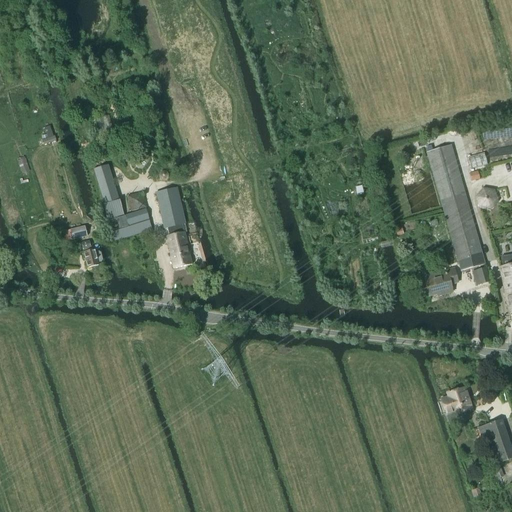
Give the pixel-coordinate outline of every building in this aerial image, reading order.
[(96,120),(101,137),(113,133),(108,116),(96,120)] [(56,141),(54,137),(53,137),(48,139),(47,139),(43,141),(42,141),(43,145),(52,143),(55,141),(56,141)] [(484,265),(450,146),(426,153),(460,271),(484,265)] [(114,242),(151,230),(147,216),(146,210),(124,216),(119,200),(118,201),(108,165),(93,170),(103,206),(114,242)] [(186,233),(176,188),(155,193),(173,270),(191,266),(184,233),(186,233)] [(475,198),(479,208),(490,210),(497,202),(494,191),(483,189),(475,198)] [(130,212),(145,208),(142,193),(127,196),(130,212)] [(87,237),(85,231),(84,226),(70,230),(73,240),(87,237)] [(89,241),(81,243),(82,250),(83,250),(84,253),(83,254),(87,269),(98,266),(97,263),(101,262),(102,260),(100,253),(98,252),(95,253),(94,251),(94,250),(93,247),(91,247),(90,247),(89,241)] [(511,255),(500,257),(502,267),(499,268),(504,293),(511,291),(511,255)] [(485,268),(472,272),(474,282),(478,281),(479,284),(489,282),(485,268)] [(423,276),(424,278),(424,280),(428,297),(442,293),(443,295),(452,292),(450,285),(458,283),(454,269),(443,272),(444,275),(440,276),(439,272),(423,276)] [(447,395),(448,398),(440,401),(446,417),(454,414),(455,416),(472,410),(464,388),(447,395)] [(491,466),(511,459),(511,453),(501,421),(478,429),(491,466)]
